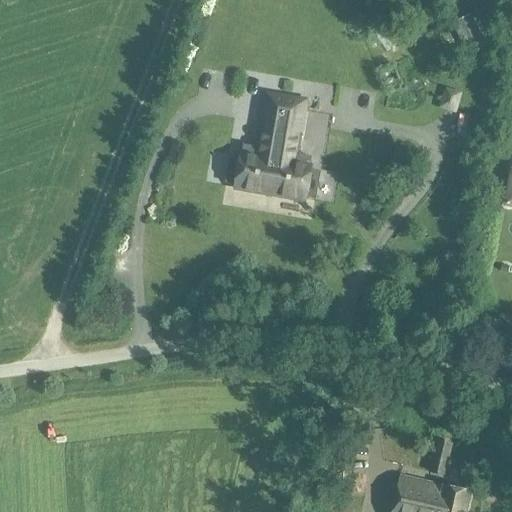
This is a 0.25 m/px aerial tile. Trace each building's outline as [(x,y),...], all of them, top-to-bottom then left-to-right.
[(486,42),(471,15),(452,25),(467,52),(486,42)] [(240,159),(231,158),(226,184),(236,185),(235,190),(271,196),(286,98),(266,95),(257,149),(244,147),(242,155),(241,155),(240,159)] [(306,102),(286,98),(271,196),(305,201),(306,197),(315,199),(320,173),(310,171),(311,167),(309,167),(311,158),(297,156),(306,102)] [(511,210),(511,168),(511,169),(503,209),(511,210)] [(453,443),(436,440),(429,474),(446,477),(453,443)] [(467,511),(471,494),(401,477),(393,511),(467,511)]
